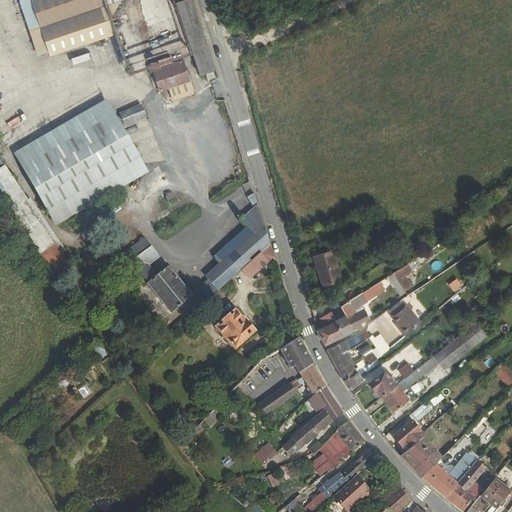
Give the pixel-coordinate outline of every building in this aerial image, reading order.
[(117,39),(114,29),(111,21),(118,19),(129,15),(124,0),(31,0),(22,3),(31,31),(43,27),(52,58),(117,39)] [(196,1),(183,5),(180,6),(204,79),(219,74),(196,1)] [(111,21),(114,29),(120,28),(118,19),(111,21)] [(190,99),(178,66),(163,71),(160,63),(153,66),(163,95),(171,91),(176,103),(190,99)] [(186,63),(178,66),(190,99),(198,96),(186,63)] [(150,176),(107,103),(14,159),(58,230),(150,176)] [(144,108),(124,116),(128,127),(148,120),(144,108)] [(4,169),(3,169),(0,171),(0,200),(10,215),(27,203),(4,169)] [(258,205),(254,193),(248,197),(255,208),(258,205)] [(30,201),(27,203),(10,215),(38,257),(54,246),(58,243),(30,201)] [(262,220),(258,205),(255,208),(242,219),(249,227),(242,233),(260,254),(270,245),(262,220)] [(260,254),(242,233),(215,258),(221,264),(234,278),(242,270),(260,254)] [(150,246),(144,239),(121,256),(126,264),(131,260),(150,246)] [(66,256),(58,243),(54,246),(63,258),(66,256)] [(151,245),(150,246),(131,260),(149,283),(158,276),(148,265),(159,256),(151,245)] [(270,245),(260,254),(242,270),(250,279),(274,257),(270,245)] [(54,246),(38,257),(51,277),(57,273),(67,265),(63,258),(54,246)] [(333,251),(314,257),(323,286),(342,280),(333,251)] [(234,278),(221,264),(207,276),(210,280),(219,291),(234,278)] [(67,265),(57,273),(61,280),(72,272),(67,265)] [(192,296),(169,267),(158,276),(149,283),(148,284),(171,313),(192,296)] [(406,293),(393,274),(388,277),(401,296),(406,293)] [(448,286),(454,293),(462,287),(456,279),(448,286)] [(210,299),(219,291),(210,280),(200,288),(210,299)] [(354,330),(354,331),(363,326),(361,323),(370,318),(365,309),(363,310),(361,306),(368,302),(370,300),(369,298),(374,295),(371,288),(346,304),(341,307),(346,315),(354,330)] [(318,331),(325,344),(343,336),(335,321),(346,315),(341,307),(346,304),(340,296),(330,303),(335,310),(321,319),(326,327),(318,331)] [(405,336),(421,323),(407,305),(405,307),(400,302),(390,309),(395,315),(392,317),(400,328),(399,329),(405,336)] [(235,312),(218,327),(236,347),(253,332),(235,312)] [(335,321),(343,336),(354,330),(346,315),(335,321)] [(434,356),(440,363),(445,370),(469,350),(468,349),(486,334),(476,322),(463,332),(434,356)] [(347,341),(350,349),(371,337),(367,331),(362,334),(347,341)] [(313,364),(299,337),(281,349),(290,365),(288,365),(290,369),(296,366),(300,373),(312,365),(313,364)] [(342,353),(347,350),(350,349),(347,341),(338,345),(342,353)] [(105,352),(99,344),(92,351),(98,359),(105,352)] [(327,350),(338,370),(352,363),(353,362),(347,350),(342,353),(338,345),(327,350)] [(112,363),(105,352),(98,359),(105,369),(112,363)] [(352,363),(338,370),(351,389),(363,379),(360,376),(379,364),(376,360),(377,359),(372,352),(364,358),(369,364),(358,373),(352,363)] [(418,368),(423,375),(425,377),(433,370),(440,363),(434,356),(418,368)] [(484,363),(489,369),(495,364),(490,358),(484,363)] [(105,369),(120,389),(127,382),(112,363),(105,369)] [(398,371),(405,379),(414,371),(408,363),(398,371)] [(503,381),(511,373),(502,363),(494,371),(503,381)] [(314,395),(326,387),(325,386),(312,365),(300,373),(303,377),(305,382),(314,395)] [(405,379),(396,385),(382,397),(394,412),(409,399),(403,391),(423,375),(418,368),(405,379)] [(384,371),(370,383),(376,391),(377,390),(382,397),(396,385),(384,371)] [(511,373),(503,381),(510,389),(511,386),(511,373)] [(303,377),(297,381),(300,385),(305,382),(303,377)] [(296,379),(258,406),(266,415),(297,394),(294,389),(300,385),(297,381),(296,379)] [(127,382),(120,389),(122,392),(129,386),(127,382)] [(325,412),(336,404),(331,396),(326,387),(314,395),(309,400),(316,412),(317,412),(323,408),(325,411),(325,412)] [(438,393),(428,402),(434,409),(445,400),(438,393)] [(316,412),(309,400),(305,404),(312,415),(316,412)] [(427,402),(412,414),(419,421),(433,409),(427,402)] [(336,404),(325,412),(332,421),(343,414),(337,404),(336,404)] [(323,428),(332,421),(325,412),(325,411),(319,415),(282,448),(289,456),(294,451),(295,453),(323,428)] [(218,419),(212,413),(204,421),(210,427),(218,419)] [(364,442),(349,421),(336,431),(322,446),(319,449),(334,467),(343,459),(345,461),(349,458),(348,455),(364,442)] [(424,436),(412,422),(394,437),(406,452),(424,436)] [(436,465),(422,479),(446,498),(478,461),(497,439),(489,432),(487,434),(485,432),(456,467),(450,462),(446,466),(444,464),(440,469),(436,465)] [(406,452),(401,456),(422,479),(436,465),(442,458),(424,436),(406,452)] [(270,460),(278,454),(269,443),(254,456),(262,464),(269,458),(270,460)] [(314,455),(319,449),(322,446),(319,443),(309,451),(314,455)] [(323,475),(334,467),(319,449),(314,455),(313,456),(316,460),(313,462),(323,475)] [(356,476),(376,457),(370,450),(349,469),(348,467),(341,473),(347,480),(353,475),(355,477),(356,476)] [(478,461),(446,498),(462,511),(463,511),(482,489),(475,483),(487,468),(478,461)] [(267,476),(271,488),(282,485),(278,473),(267,476)] [(343,482),(338,476),(329,484),(334,490),(343,482)] [(355,477),(334,496),(347,511),(349,511),(367,496),(363,492),(368,488),(356,476),(355,477)] [(252,483),(250,478),(229,486),(231,491),(252,483)] [(511,492),(495,479),(481,497),(498,510),(511,492)] [(371,492),(368,488),(363,492),(367,496),(371,492)] [(398,511),(411,500),(400,488),(382,504),(391,511),(398,511)]
